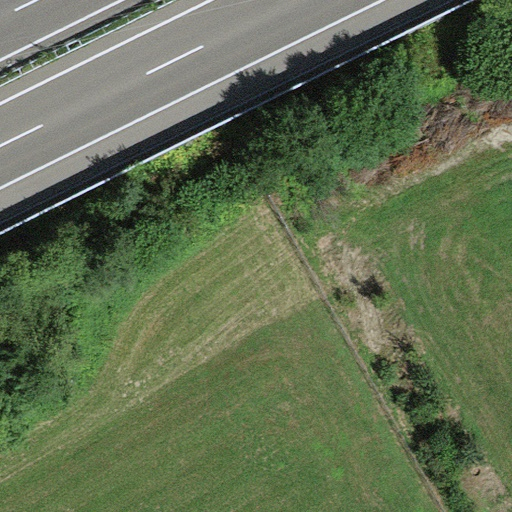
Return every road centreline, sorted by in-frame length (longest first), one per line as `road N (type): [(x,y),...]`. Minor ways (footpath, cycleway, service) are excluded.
road 1 (motorway): [(0,145),(297,0)]
road 2 (track): [(511,129),(367,202)]
